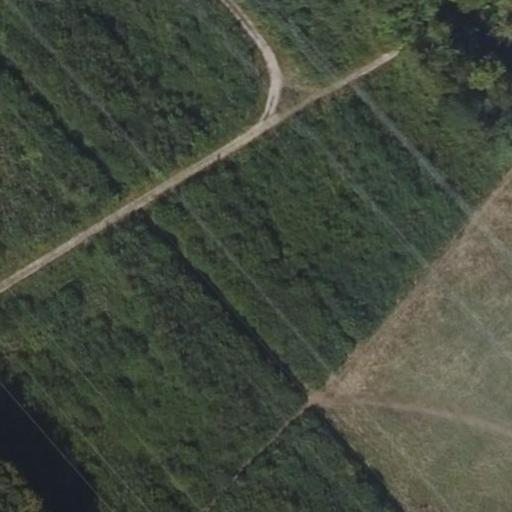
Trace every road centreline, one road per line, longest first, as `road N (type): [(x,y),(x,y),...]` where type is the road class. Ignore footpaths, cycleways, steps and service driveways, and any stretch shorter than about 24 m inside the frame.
road 1 (track): [(0,286),(355,71),(501,0)]
road 2 (track): [(266,122),(278,87),(263,43),(223,0)]
